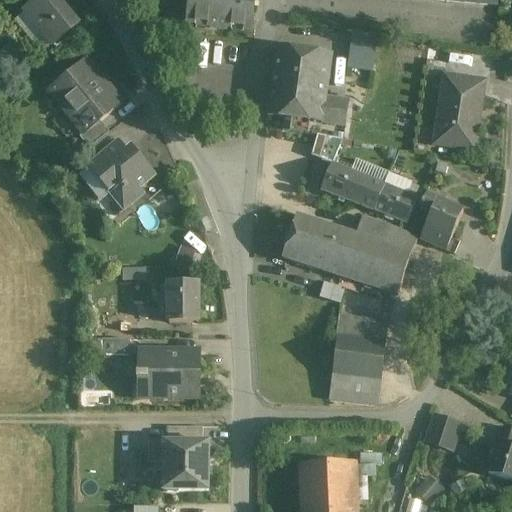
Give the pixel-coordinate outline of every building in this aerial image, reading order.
[(36,0),(24,10),(52,44),(76,25),(55,0),(36,0)] [(189,0),(187,23),(210,26),(212,29),(226,30),(229,28),(251,31),(254,0),(189,0)] [(348,68),(372,72),(378,34),(353,31),(348,68)] [(313,54),(274,49),(271,74),(274,74),(269,116),(299,120),(303,78),(310,79),(313,54)] [(330,101),(314,99),(316,85),(324,86),(325,82),(327,83),(330,56),(313,54),(310,79),(303,78),(299,120),(327,123),(330,101)] [(122,106),(87,63),(50,93),(85,136),(101,124),(122,106)] [(462,78),(445,75),(435,145),(476,151),(484,95),(460,92),(462,78)] [(486,81),(462,78),(460,92),(484,95),(486,81)] [(349,103),(330,101),(327,123),(346,125),(349,103)] [(101,124),(85,136),(80,139),(90,151),(110,135),(101,124)] [(99,161),(118,145),(110,135),(90,151),(99,161)] [(337,142),(322,138),(317,157),(332,161),(337,142)] [(126,155),(118,145),(99,161),(89,170),(125,213),(144,197),(139,191),(152,181),(139,165),(143,162),(133,150),(126,155)] [(384,187),(389,176),(359,164),(354,175),(384,187)] [(354,175),(333,166),(322,193),(374,213),(384,187),(354,175)] [(411,185),(389,176),(384,187),(407,196),(411,185)] [(407,196),(384,187),(374,213),(406,226),(417,200),(407,196)] [(432,216),(421,242),(455,257),(461,244),(453,241),(465,213),(445,204),(448,198),(441,195),(438,201),(428,197),(422,211),(432,216)] [(341,231),(297,217),(283,260),(327,274),(336,247),(341,231)] [(385,227),(362,220),(357,236),(341,231),(336,247),(348,251),(339,278),(398,297),(412,256),(418,241),(385,227)] [(336,247),(327,274),(339,278),(348,251),(336,247)] [(324,284),(321,298),(341,302),(344,288),(324,284)] [(199,323),(199,285),(170,286),(170,301),(168,301),(168,324),(199,323)] [(387,324),(341,318),(334,377),(381,384),(387,324)] [(132,341),(104,341),(103,358),(132,358),(132,341)] [(199,353),(143,353),(143,375),(139,375),(139,383),(147,383),(147,400),(199,400),(199,353)] [(381,384),(334,377),(331,400),(378,406),(381,384)] [(461,427),(434,418),(426,445),(452,453),(461,427)] [(511,430),(504,428),(498,444),(511,448),(511,430)] [(203,429),(167,429),(166,444),(202,444),(203,429)] [(164,444),(148,444),(148,472),(163,472),(164,444)] [(166,444),(164,444),(163,472),(163,493),(208,493),(209,444),(202,444),(166,444)] [(511,448),(498,444),(495,453),(492,452),(488,464),(491,465),(488,474),(511,482),(511,448)] [(357,508),(356,467),(302,469),(303,510),(357,508)] [(431,504),(443,488),(427,476),(415,491),(431,504)] [(406,511),(426,511),(429,506),(412,499),(406,511)]
